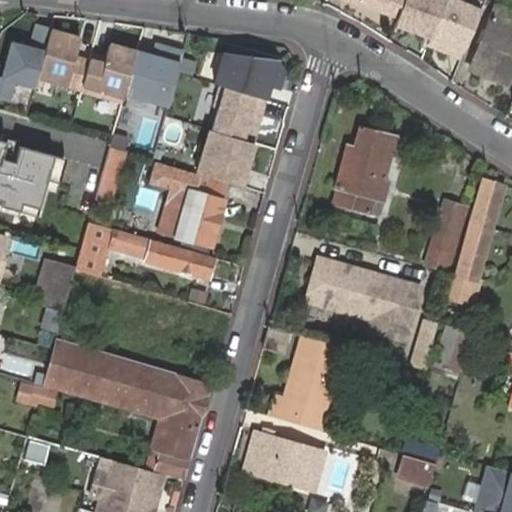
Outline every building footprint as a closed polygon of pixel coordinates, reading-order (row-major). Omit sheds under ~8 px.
[(354,0),(399,14),(403,0),(354,0)] [(445,0),(403,0),(399,14),(395,24),(431,37),(445,0)] [(480,11),(453,0),(445,0),(431,37),(429,41),(448,48),(446,52),(461,58),(480,11)] [(497,0),(492,0),(478,33),(483,36),(479,45),(474,43),(465,65),(503,80),(511,58),(511,20),(499,15),(504,3),(497,0)] [(511,6),(504,3),(499,15),(511,20),(511,6)] [(42,51),(49,28),(34,24),(31,37),(16,44),(42,51)] [(79,88),(88,57),(75,53),(80,37),(49,28),(42,51),(35,76),(79,88)] [(483,36),(478,33),(474,43),(479,45),(483,36)] [(35,76),(42,51),(16,44),(10,42),(1,76),(0,76),(0,98),(7,100),(12,80),(33,86),(35,76)] [(123,90),(135,49),(108,42),(103,61),(88,57),(79,88),(94,92),(90,106),(117,114),(123,90)] [(166,103),(181,50),(160,43),(156,55),(135,49),(123,90),(166,103)] [(277,86),(282,71),(276,59),(222,52),(212,82),(218,84),(263,98),(267,83),(277,86)] [(250,141),(263,98),(218,84),(212,105),(216,106),(210,128),(250,141)] [(151,151),(159,119),(142,115),(134,147),(151,151)] [(341,156),(332,185),(335,186),(331,201),(367,211),(372,195),(382,198),(388,177),(383,175),(394,135),(359,124),(349,158),(341,156)] [(238,184),(251,142),(207,127),(193,171),(238,184)] [(123,149),(127,137),(111,132),(108,144),(123,149)] [(51,153),(0,139),(0,206),(18,212),(20,201),(39,207),(51,153)] [(107,158),(99,184),(111,188),(119,161),(107,158)] [(188,190),(193,174),(158,163),(153,179),(187,189),(188,190)] [(187,189),(174,233),(207,243),(225,184),(193,174),(188,190),(187,189)] [(454,273),(475,279),(501,184),(480,178),(454,273)] [(445,200),(433,245),(449,250),(461,204),(445,200)] [(78,248),(73,268),(97,275),(106,244),(144,254),(143,258),(206,274),(212,256),(204,254),(171,244),(86,219),(78,248)] [(204,254),(207,243),(174,233),(171,244),(204,254)] [(406,340),(421,287),(317,258),(305,301),(370,318),(366,329),(406,340)] [(45,259),(36,291),(60,298),(69,266),(45,259)] [(471,295),(475,279),(454,273),(450,289),(471,295)] [(43,341),(52,343),(54,337),(61,311),(44,306),(36,332),(44,335),(43,341)] [(425,320),(418,345),(427,348),(435,322),(425,320)] [(445,324),(434,362),(458,368),(468,330),(445,324)] [(287,333),(267,328),(263,346),(281,351),(287,333)] [(330,425),(352,347),(303,333),(286,398),(275,394),(269,415),(308,426),(310,420),(330,425)] [(52,343),(41,384),(80,395),(78,404),(98,410),(100,401),(157,418),(196,429),(208,381),(54,337),(52,343)] [(25,398),(36,401),(39,388),(28,385),(25,398)] [(39,388),(36,401),(57,407),(61,395),(39,388)] [(183,476),(196,429),(157,418),(149,446),(158,448),(153,467),(183,476)] [(263,428),(252,470),(310,487),(321,452),(270,436),(272,431),(263,428)] [(44,463),(48,445),(27,440),(23,459),(44,463)] [(426,485),(433,461),(402,453),(396,476),(426,485)] [(163,473),(110,458),(106,472),(96,469),(89,494),(99,496),(94,511),(145,511),(148,504),(154,506),(163,473)] [(511,511),(511,469),(488,462),(474,511),(477,511),(511,511)] [(222,492),(220,499),(241,505),(243,498),(222,492)] [(429,511),(434,499),(423,496),(418,511),(429,511)]
